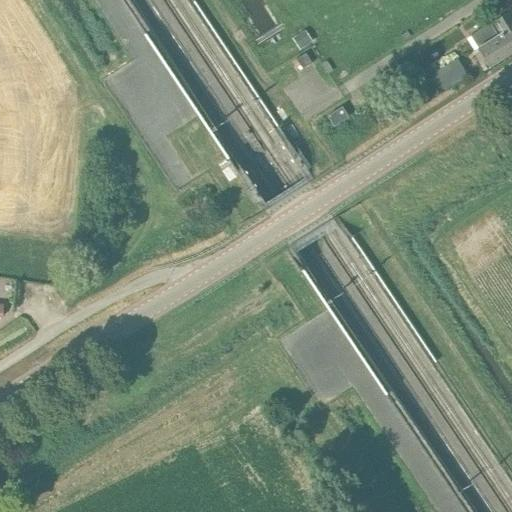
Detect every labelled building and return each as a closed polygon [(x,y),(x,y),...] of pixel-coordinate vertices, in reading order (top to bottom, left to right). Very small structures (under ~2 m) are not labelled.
[(481,46),(478,48),(489,66),(511,51),(511,10),(495,20),(490,23),(498,36),(481,46)] [(304,30),(292,38),(299,49),(312,41),(304,30)] [(311,64),(311,63),(305,53),(296,59),(297,61),(302,69),(311,64)] [(457,59),(430,75),(441,92),(467,75),(457,59)] [(327,116),(333,126),(348,117),(341,107),(327,116)] [(511,114),(501,122),(511,138),(511,114)]
